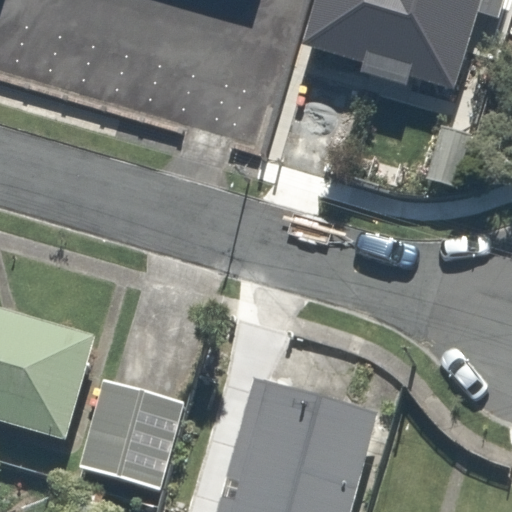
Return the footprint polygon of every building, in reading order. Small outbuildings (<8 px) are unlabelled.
[(489,0),(378,0),(364,69),(470,91),(489,0)] [(115,344),(0,308),(0,428),(81,453),(115,344)] [(366,511),(393,423),(267,385),(229,511),(366,511)] [(195,406),(109,389),(92,475),(178,492),(195,406)] [(101,511),(106,498),(60,481),(48,511),(101,511)]
